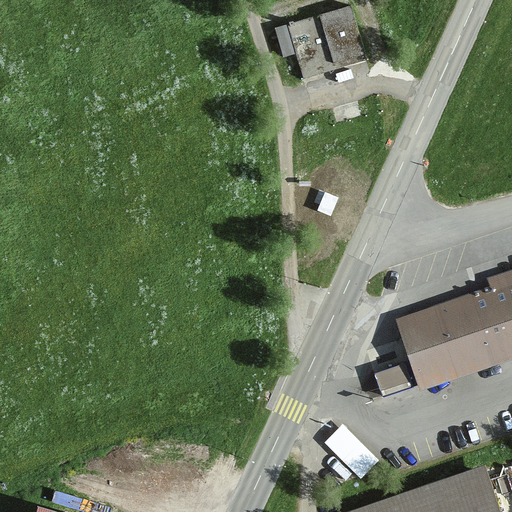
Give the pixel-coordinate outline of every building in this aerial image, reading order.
[(332,0),(284,15),(302,75),(365,55),(348,0),(332,0)] [(511,270),(389,313),(414,383),(511,349),(511,270)] [(330,438),(365,475),(384,457),(349,420),(330,438)] [(336,510),(337,511),(490,511),(472,461),(336,510)] [(21,511),(74,511),(26,498),(21,511)]
